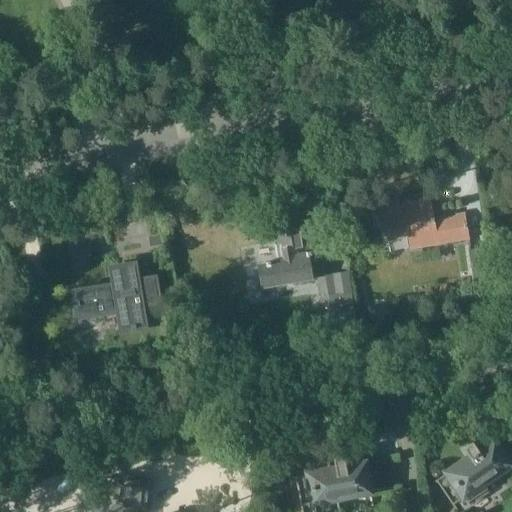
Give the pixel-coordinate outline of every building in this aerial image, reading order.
[(409,249),(469,239),(464,215),(434,220),(430,198),(399,203),(398,197),(375,201),(378,220),(384,219),(388,241),(389,241),(389,240),(407,237),(409,249)] [(261,288),(312,280),(308,256),(311,256),(311,254),(312,253),(307,220),(274,225),(278,249),(279,249),(283,250),(285,262),(270,264),(270,263),(266,264),(266,265),(257,266),(261,288)] [(487,248),(470,251),(475,281),(492,278),(487,248)] [(323,338),(358,332),(348,272),(318,278),(322,302),(316,303),(323,338)] [(75,302),(73,303),(75,315),(95,312),(94,310),(117,306),(118,313),(119,319),(120,319),(121,329),(131,327),(131,328),(136,328),(136,326),(145,325),(143,315),(142,306),(142,304),(161,301),(159,290),(159,288),(157,289),(155,275),(137,278),(137,277),(136,275),(113,279),(113,281),(113,282),(74,289),(75,298),(74,299),(75,302)] [(46,358),(23,362),(28,387),(51,383),(46,358)] [(0,379),(0,380),(0,381),(1,382),(1,383),(2,384),(3,385),(4,386),(6,386),(7,386),(9,385),(10,385),(11,384),(12,382),(12,381),(12,380),(12,379),(12,378),(11,377),(11,376),(10,375),(9,374),(7,374),(6,374),(5,374),(4,374),(3,375),(2,376),(1,377),(0,379)] [(478,452),(473,443),(464,449),(470,458),(435,481),(436,482),(437,482),(457,511),(458,511),(454,504),(463,498),(468,505),(469,504),(468,502),(487,489),(483,484),(511,465),(494,441),(478,452)] [(370,493),(365,464),(346,467),(344,457),(333,459),(335,469),(294,477),(294,479),(295,479),(301,511),(303,511),(302,506),(313,504),(314,511),(339,511),(337,499),(370,493)] [(147,511),(150,482),(114,478),(111,508),(147,511)]
